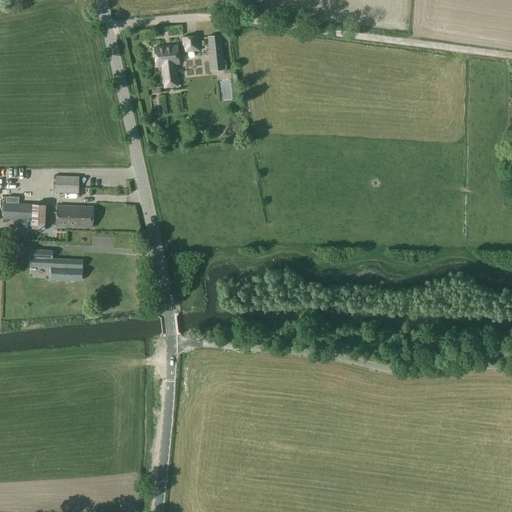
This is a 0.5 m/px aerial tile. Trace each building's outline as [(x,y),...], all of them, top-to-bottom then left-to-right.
[(165,25),(165,34),(178,34),(178,25),(165,25)] [(198,49),(198,50),(199,50),(197,35),(183,37),(184,51),(185,51),(185,50),(198,49)] [(209,36),(209,45),(214,45),(215,49),(213,49),(215,66),(223,65),(220,35),(209,36)] [(174,71),(173,64),(180,63),(178,45),(154,48),(156,65),(164,65),(165,72),(163,72),(165,87),(177,86),(176,71),(174,71)] [(53,192),(79,193),(79,176),(53,175),(53,192)] [(16,184),(15,194),(26,194),(26,185),(16,184)] [(5,196),(5,203),(4,202),(3,219),(29,220),(29,226),(30,226),(30,228),(42,228),(44,204),(18,203),(18,196),(5,196)] [(66,227),(92,228),(92,206),(57,205),(57,227),(66,227)] [(51,278),(82,280),(83,260),(53,259),(53,251),(30,249),(29,265),(51,266),(51,278)]
